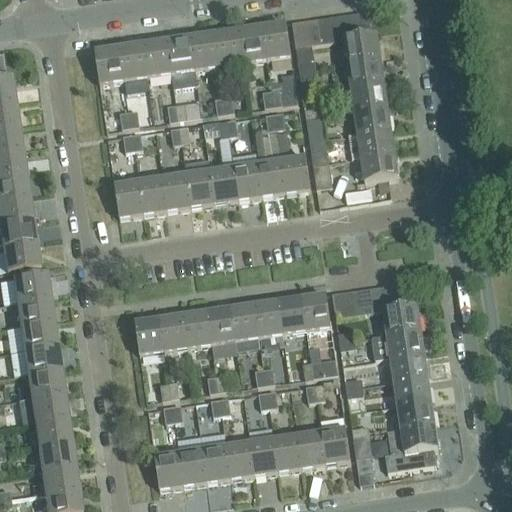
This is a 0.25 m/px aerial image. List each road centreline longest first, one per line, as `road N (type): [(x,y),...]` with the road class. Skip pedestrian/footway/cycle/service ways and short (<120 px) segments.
road 1 (residential): [(88,268),(460,205)]
road 2 (residential): [(460,205),(453,239),(489,475),(502,490)]
road 3 (residential): [(511,456),(479,236),(460,205)]
road 4 (residential): [(88,268),(53,21)]
road 5 (residential): [(125,511),(88,268)]
road 6 (residential): [(429,0),(460,205)]
road 7 (residential): [(53,21),(194,0)]
road 8 (residential): [(362,511),(502,490)]
